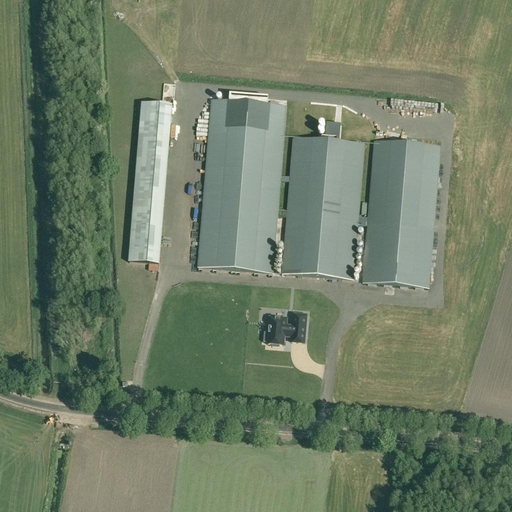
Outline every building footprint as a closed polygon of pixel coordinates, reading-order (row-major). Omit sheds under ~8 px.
[(212,104),(198,270),(273,276),(280,183),(289,184),(289,179),(281,177),(286,110),(271,108),(271,100),(231,97),(230,105),(212,104)] [(173,104),(143,102),(133,261),(164,263),(173,104)] [(364,283),(429,289),(440,150),(395,147),(396,133),(387,132),(386,137),(376,136),(369,220),(368,228),(364,283)] [(283,277),(353,283),(358,227),(368,228),(369,220),(359,219),(365,146),(337,144),(337,138),(321,136),(321,143),(294,140),(283,277)] [(287,327),(287,320),(277,319),(275,319),(269,319),(268,331),(269,331),(268,334),(264,334),(264,344),(268,344),(268,346),(272,347),(272,349),(280,349),(280,348),(284,348),(285,338),(292,338),(291,344),(305,345),(307,317),(294,316),(293,327),(287,327)]
